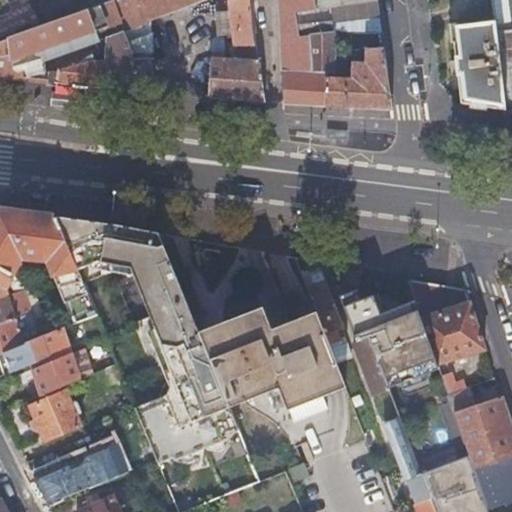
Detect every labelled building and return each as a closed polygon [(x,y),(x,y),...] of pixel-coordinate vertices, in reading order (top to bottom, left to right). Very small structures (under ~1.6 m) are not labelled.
[(110,0),(108,1),(121,30),(131,52),(132,91),(151,93),(160,14),(197,0),(110,0)] [(209,59),(206,99),(262,102),(249,0),(228,0),(215,6),(217,36),(210,40),(209,59)] [(277,0),(281,103),(282,103),(308,104),(324,105),(324,79),(324,73),(324,72),(311,71),(307,38),(299,39),(294,13),(315,10),(312,0),(277,0)] [(375,0),(312,0),(315,10),(294,13),(299,39),(307,38),(332,35),(332,33),(336,33),(345,32),(350,33),(381,34),(375,0)] [(511,0),(488,0),(491,23),(496,58),(511,56),(511,0)] [(0,40),(0,76),(20,78),(45,81),(45,71),(44,65),(49,63),(48,58),(108,35),(121,30),(108,1),(0,40)] [(459,102),(502,110),(496,58),(491,23),(451,27),(459,102)] [(131,52),(121,30),(108,35),(105,59),(98,60),(96,56),(94,57),(78,63),(54,71),(52,82),(72,85),(105,88),(132,91),(131,52)] [(324,79),(324,105),(333,106),(384,109),(391,109),(381,34),(350,33),(348,51),(364,52),(363,63),(350,63),(349,79),(324,79)] [(332,35),(307,38),(311,71),(324,72),(324,73),(331,73),(332,35)] [(511,56),(496,58),(502,110),(511,113),(511,56)] [(45,71),(45,81),(52,82),(54,71),(45,71)] [(80,283),(52,217),(19,213),(0,209),(0,269),(10,275),(19,258),(44,262),(71,323),(93,314),(80,283)] [(88,222),(52,217),(80,283),(108,272),(108,271),(106,268),(107,264),(127,268),(129,274),(146,316),(156,340),(148,343),(167,387),(163,394),(132,408),(135,414),(138,422),(148,446),(154,460),(156,463),(171,457),(172,460),(203,447),(209,445),(191,401),(162,331),(152,310),(117,226),(112,226),(88,222)] [(128,228),(117,226),(152,310),(162,331),(191,401),(209,445),(222,439),(221,436),(237,430),(228,407),(208,359),(205,352),(196,331),(155,233),(138,229),(128,228)] [(108,271),(108,272),(126,275),(129,274),(127,268),(107,264),(106,268),(108,271)] [(337,266),(326,264),(345,314),(358,309),(347,268),(337,266)] [(10,275),(0,269),(0,295),(5,293),(3,289),(10,275)] [(18,279),(10,275),(3,289),(5,293),(21,289),(19,284),(18,279)] [(404,278),(417,314),(466,298),(463,289),(439,285),(404,278)] [(60,328),(64,326),(55,322),(54,322),(45,326),(42,319),(27,282),(19,284),(21,289),(29,312),(37,336),(60,328)] [(312,287),(305,290),(314,313),(327,345),(335,342),(337,341),(333,328),(341,325),(326,288),(314,292),(312,287)] [(5,293),(0,295),(0,323),(29,312),(21,289),(5,293)] [(466,298),(417,314),(426,339),(428,346),(434,361),(435,364),(483,348),(466,298)] [(285,411),(303,404),(345,388),(334,362),(327,345),(314,313),(272,328),(263,306),(196,331),(205,352),(208,359),(228,407),(275,389),(285,411)] [(29,312),(0,323),(0,352),(20,344),(22,343),(37,336),(29,312)] [(45,326),(54,322),(51,315),(42,319),(45,326)] [(31,369),(68,353),(60,328),(37,336),(22,343),(20,344),(0,352),(0,369),(2,374),(29,364),(31,369)] [(368,337),(367,337),(355,342),(352,343),(371,395),(378,393),(382,402),(391,399),(386,385),(368,337)] [(342,359),(335,342),(327,345),(334,362),(342,359)] [(100,351),(81,359),(87,372),(106,364),(100,351)] [(77,378),(68,353),(31,369),(40,395),(77,378)] [(100,392),(122,383),(113,363),(78,378),(88,400),(101,394),(100,392)] [(455,390),(460,388),(458,383),(453,385),(448,373),(439,375),(445,393),(455,390)] [(498,395),(492,377),(486,379),(460,388),(455,390),(445,393),(452,412),(498,395)] [(33,420),(36,426),(43,441),(79,426),(75,418),(80,416),(77,408),(71,410),(63,390),(27,405),(33,420)] [(375,405),(382,402),(378,393),(371,395),(375,405)] [(511,450),(511,435),(498,395),(452,412),(462,442),(470,464),(511,450)] [(435,511),(398,417),(382,423),(417,511),(435,511)] [(154,460),(148,446),(135,451),(141,466),(154,460)] [(511,511),(511,450),(470,464),(487,511),(511,511)] [(89,488),(102,483),(89,453),(76,459),(49,471),(56,488),(60,495),(61,498),(88,486),(89,488)] [(98,502),(88,506),(75,511),(118,511),(112,496),(98,502)] [(85,500),(88,506),(98,502),(96,496),(85,500)]
